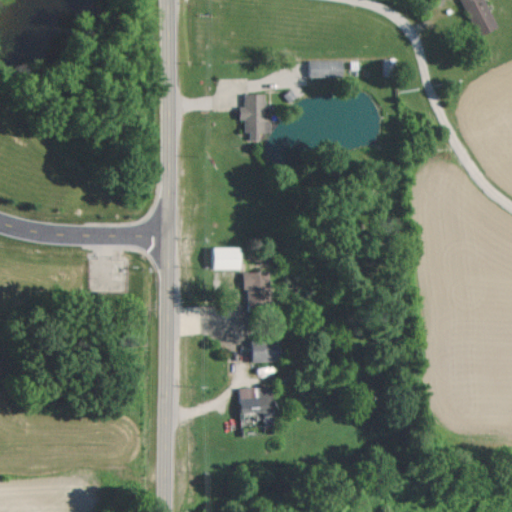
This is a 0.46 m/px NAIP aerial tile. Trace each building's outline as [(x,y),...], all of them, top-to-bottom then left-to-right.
[(462,0),(478,37),(498,28),(486,0),(462,0)] [(308,60),(308,77),(343,76),(343,59),(308,60)] [(271,103),(266,104),(265,93),(245,93),(245,105),(240,105),(240,120),(244,120),(245,132),(250,132),(250,140),(261,139),(261,132),(271,132),(271,103)] [(241,269),(242,247),(214,246),(214,269),(241,269)] [(243,272),(244,290),(248,289),(249,314),(269,313),(268,271),(243,272)] [(253,362),(283,361),(282,340),(253,340),(253,362)] [(274,386),(240,387),(241,413),(275,412),(274,386)]
